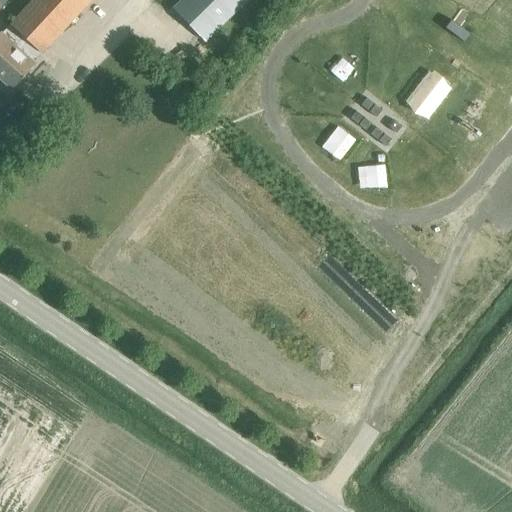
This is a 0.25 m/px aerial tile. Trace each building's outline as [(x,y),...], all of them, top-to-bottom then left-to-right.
[(34,0),(0,36),(0,81),(11,92),(95,0),(34,0)] [(0,0),(0,9),(8,0),(0,0)] [(185,0),(174,12),(205,44),(248,0),(185,0)] [(360,105),(367,111),(373,104),(366,98),(360,105)] [(368,112),(375,117),(381,110),(374,105),(368,112)] [(357,124),(362,117),(355,111),(349,118),(357,124)] [(370,123),(363,118),(358,125),(365,130),(370,123)] [(388,128),(395,134),(401,126),(394,121),(388,128)] [(376,140),(382,133),(375,127),(369,134),(376,140)] [(383,134),(378,141),(385,146),(390,139),(383,134)]
